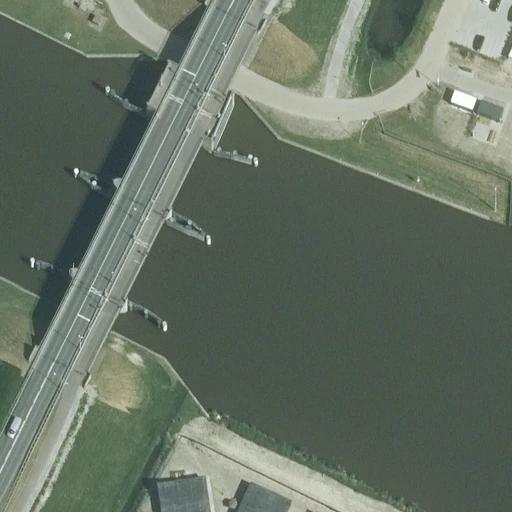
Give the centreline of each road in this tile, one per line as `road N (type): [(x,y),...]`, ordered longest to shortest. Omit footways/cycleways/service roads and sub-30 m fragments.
road 1 (primary): [(233,0),(0,471)]
road 2 (unclassified): [(118,0),(152,40),(318,110),(383,104),(426,66)]
